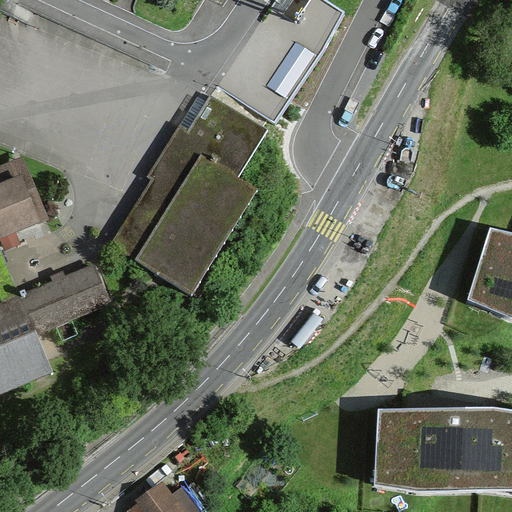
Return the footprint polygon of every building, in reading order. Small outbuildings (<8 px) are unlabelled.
[(237,90),(279,116),(322,47),(301,34),(290,52),(269,39),(237,90)] [(210,101),(110,252),(183,300),(250,200),(234,189),(267,139),(210,101)] [(0,241),(47,224),(22,161),(0,169),(0,241)] [(511,247),(491,242),(471,307),(511,327),(511,247)] [(0,395),(49,376),(34,340),(104,312),(87,270),(0,305),(0,395)] [(511,425),(494,423),(381,421),(378,492),(432,502),(511,499),(511,425)] [(173,499),(162,486),(131,511),(201,511),(184,490),(173,499)]
